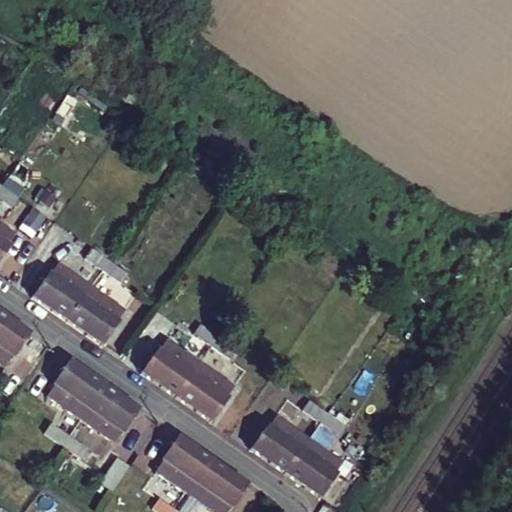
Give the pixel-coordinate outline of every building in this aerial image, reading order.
[(0,197),(13,207),(20,197),(1,184),(0,185),(0,197)] [(8,245),(16,236),(0,224),(0,260),(10,246),(8,245)] [(110,261),(91,247),(84,256),(103,269),(110,261)] [(122,283),(129,274),(110,261),(103,269),(122,283)] [(30,297),(66,322),(91,287),(58,263),(50,274),(47,273),(30,297)] [(117,322),(124,312),(91,287),(66,322),(102,347),(118,324),(117,322)] [(28,334),(0,314),(0,363),(4,367),(11,355),(13,356),(28,334)] [(218,336),(199,323),(192,332),(211,346),(218,336)] [(230,359),(236,349),(218,336),(211,346),(230,359)] [(139,373),(175,398),(199,364),(165,340),(158,351),(156,349),(139,373)] [(53,384),(45,394),(78,418),(101,385),(66,361),(52,382),(53,384)] [(226,398),(233,388),(199,364),(175,398),(210,423),(227,399),(226,398)] [(136,409),(101,385),(78,418),(111,440),(119,430),(121,431),(136,409)] [(328,413),(308,399),(301,408),(321,423),(328,413)] [(339,435),(346,426),(328,413),(321,423),(339,435)] [(248,449),(284,475),(309,440),(274,416),(267,426),(265,425),(248,449)] [(49,420),(43,430),(61,443),(68,433),(49,420)] [(68,433),(61,443),(78,455),(86,445),(68,433)] [(160,460),(153,470),(186,493),(210,461),(175,437),(158,458),(160,460)] [(335,474),(342,464),(309,440),(284,475),(319,499),(336,475),(335,474)] [(246,486),(210,461),(186,493),(212,511),(224,511),(228,506),(230,507),(246,486)] [(157,495),(150,505),(159,511),(172,511),(175,509),(157,495)]
